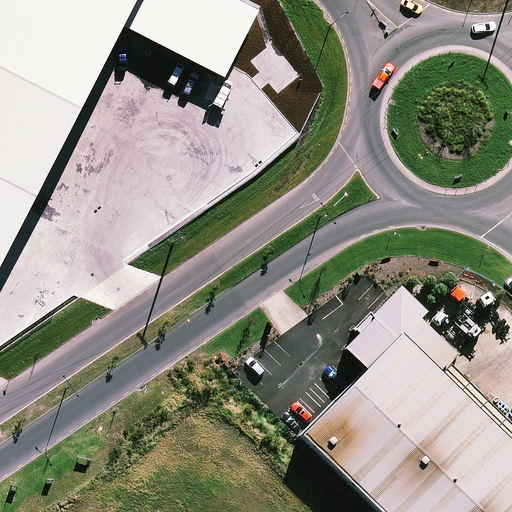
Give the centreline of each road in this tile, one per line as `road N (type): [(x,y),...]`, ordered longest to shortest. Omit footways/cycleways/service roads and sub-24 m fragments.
road 1 (secondary): [(416,194),(303,250),(0,459)]
road 2 (secondary): [(0,403),(300,200),(371,134)]
